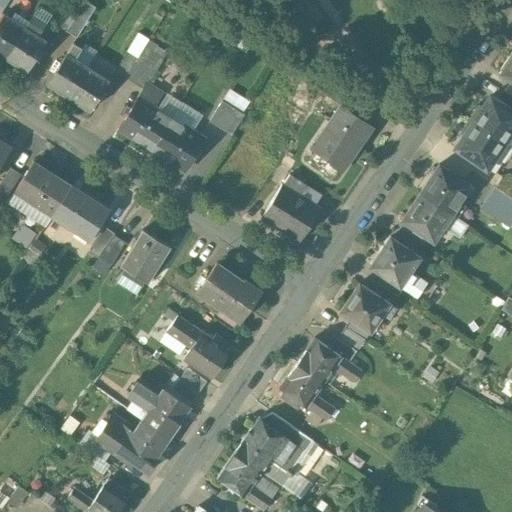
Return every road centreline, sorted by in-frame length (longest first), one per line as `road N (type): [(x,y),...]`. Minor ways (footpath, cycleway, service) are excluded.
road 1 (residential): [(314,278),(0,89)]
road 2 (residential): [(314,278),(509,0)]
road 3 (residential): [(148,511),(314,278)]
